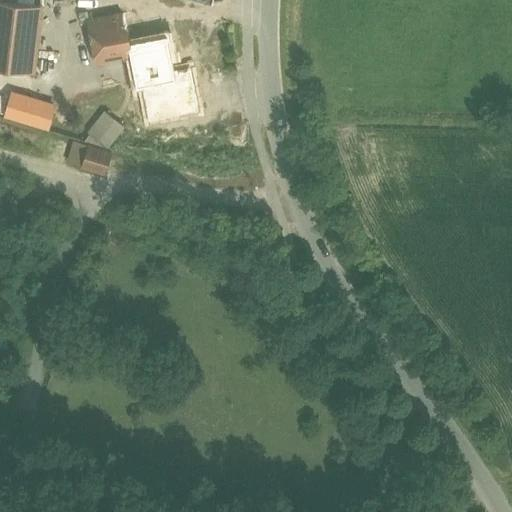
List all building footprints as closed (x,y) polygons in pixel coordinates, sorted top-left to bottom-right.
[(41,5),(0,0),(0,33),(38,38),(41,5)] [(125,12),(90,19),(98,62),(130,57),(128,45),(133,43),(132,38),(125,12)] [(170,32),(132,38),(133,43),(128,45),(130,57),(136,89),(140,89),(180,80),(178,66),(170,32)] [(38,38),(0,33),(0,68),(34,72),(38,38)] [(180,80),(140,89),(147,124),(203,112),(193,64),(178,66),(180,80)] [(55,105),(13,93),(7,114),(48,127),(55,105)] [(105,110),(88,132),(108,148),(125,126),(105,110)] [(111,153),(88,145),(82,166),(105,173),(111,153)]
